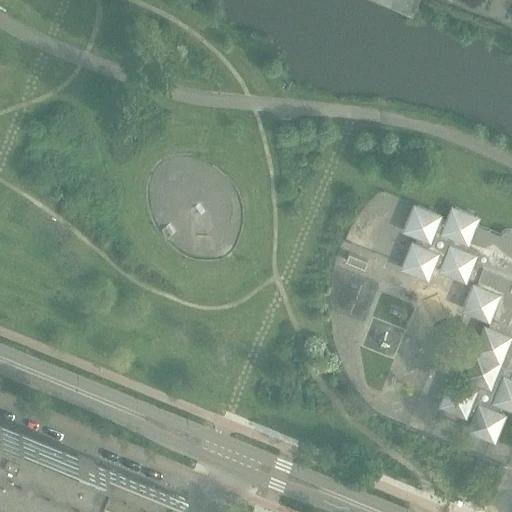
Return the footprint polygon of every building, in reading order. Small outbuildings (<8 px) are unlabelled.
[(386,0),(411,10),(415,0),(386,0)] [(511,230),(510,230),(509,229),(507,229),(505,229),(504,230),(503,231),(502,231),(501,233),(500,234),(474,223),(477,216),(451,206),(445,219),(437,216),(439,214),(413,204),(403,229),(417,235),(415,242),(411,241),(401,266),(426,277),(432,262),(439,265),(438,268),(463,278),(465,275),(472,278),(461,306),(493,320),(490,327),(485,324),(464,375),(469,377),(466,385),(449,378),(439,405),(464,415),(466,409),(474,412),(468,429),(493,439),(504,413),(498,411),(501,404),(511,408),(511,230)] [(0,488),(57,511),(89,511),(92,505),(107,468),(77,455),(75,461),(0,430),(0,426),(1,424),(0,423),(0,488)] [(92,505),(109,511),(112,511),(127,476),(107,468),(92,505)] [(112,511),(135,511),(147,484),(127,476),(112,511)] [(135,511),(158,511),(167,492),(147,484),(135,511)] [(183,511),(188,501),(167,492),(158,511),(183,511)]
